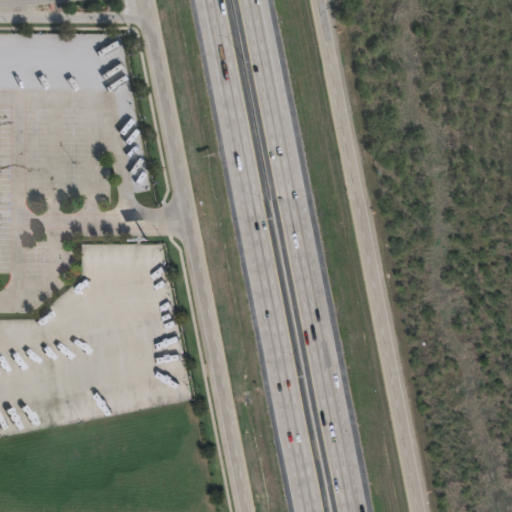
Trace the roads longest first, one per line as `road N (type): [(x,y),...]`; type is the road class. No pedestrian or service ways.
road 1 (secondary): [(418,511),(318,0)]
road 2 (secondary): [(141,0),(240,511)]
road 3 (motorway): [(213,18),(309,511)]
road 4 (motorway): [(347,511),(262,63)]
road 5 (residential): [(0,10),(145,16)]
